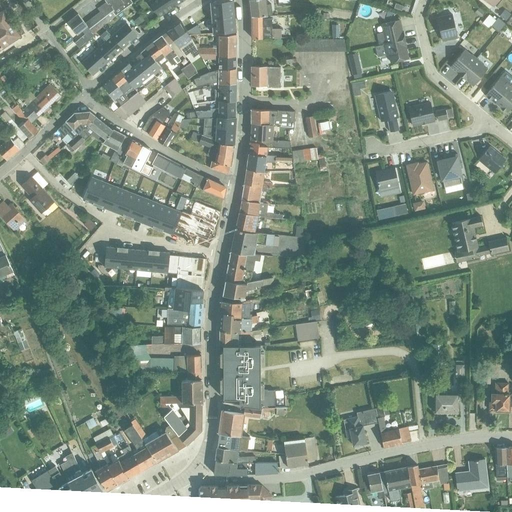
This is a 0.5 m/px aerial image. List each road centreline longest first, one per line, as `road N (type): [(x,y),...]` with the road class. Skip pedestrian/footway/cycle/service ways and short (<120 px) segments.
road 1 (residential): [(182,480),(285,478),(450,438),(511,438)]
road 2 (secondary): [(182,480),(203,455),(213,425),(223,250)]
road 3 (secondary): [(237,186),(243,0)]
road 4 (residential): [(57,185),(133,241),(223,250)]
road 5 (residential): [(80,96),(237,186)]
road 6 (residential): [(424,0),(419,14),(431,74),(492,128)]
road 7 (unclassified): [(201,0),(90,86)]
road 8 (residential): [(373,153),(492,128)]
